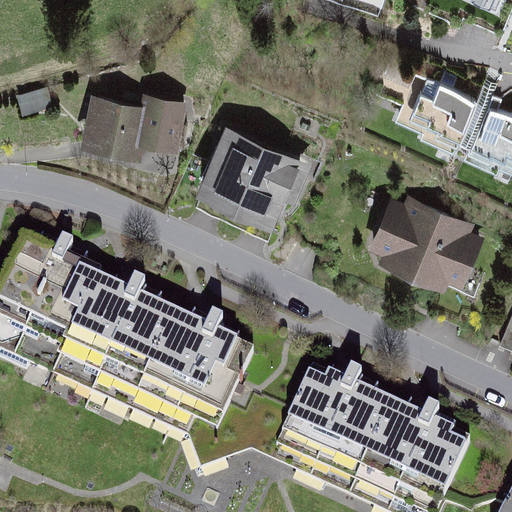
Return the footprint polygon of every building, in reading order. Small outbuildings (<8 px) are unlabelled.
[(318,0),(366,20),(374,0),(318,0)] [(428,0),(485,24),(495,0),(428,0)] [(511,120),(375,61),(366,80),(383,88),(378,100),(410,113),(403,130),(511,179),(511,120)] [(171,167),(186,102),(147,93),(143,106),(92,94),(79,145),(171,167)] [(284,229),(311,166),(224,129),(197,193),(284,229)] [(475,267),(486,240),(473,234),(476,228),(413,202),(411,208),(389,199),(367,251),(384,258),(379,270),(445,297),(448,291),(475,302),(480,289),(473,286),(480,270),(475,267)] [(192,425),(216,374),(222,377),(236,346),(221,340),(226,331),(213,325),(209,336),(142,306),(145,299),(133,294),(130,300),(66,272),(74,255),(61,249),(53,266),(16,249),(0,283),(0,330),(65,359),(53,387),(173,441),(182,421),(192,425)] [(437,511),(462,457),(449,451),(455,438),(434,429),(438,420),(426,414),(421,425),(355,395),(358,388),(345,383),(342,389),(311,375),(268,469),(364,511),(437,511)]
